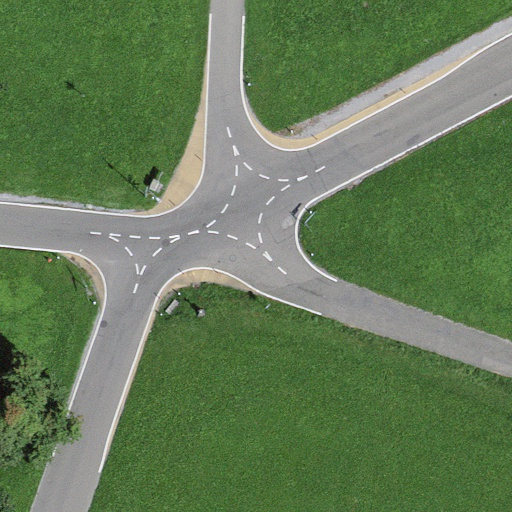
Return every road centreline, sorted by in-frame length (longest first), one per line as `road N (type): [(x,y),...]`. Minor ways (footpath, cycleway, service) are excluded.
road 1 (unclassified): [(188,232),(511,67)]
road 2 (track): [(511,357),(188,232)]
road 3 (unclassified): [(60,511),(132,304),(188,232)]
road 4 (residential): [(228,0),(219,116),(188,232)]
road 5 (residential): [(188,232),(116,237),(0,227)]
